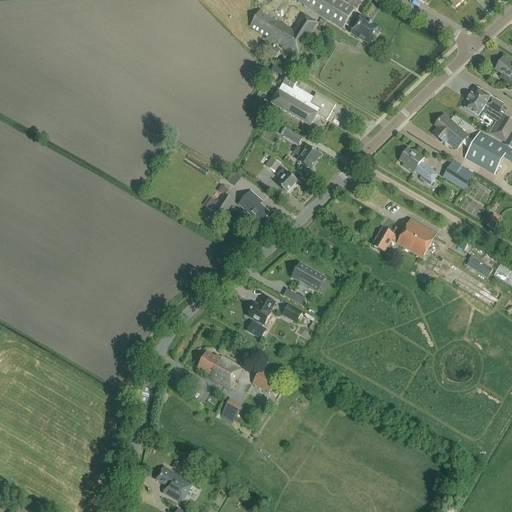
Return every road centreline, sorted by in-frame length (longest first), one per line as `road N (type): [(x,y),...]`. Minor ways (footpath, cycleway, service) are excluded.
road 1 (tertiary): [(118,511),(144,394),(175,326),(280,240),(475,45)]
road 2 (track): [(356,162),(511,254)]
